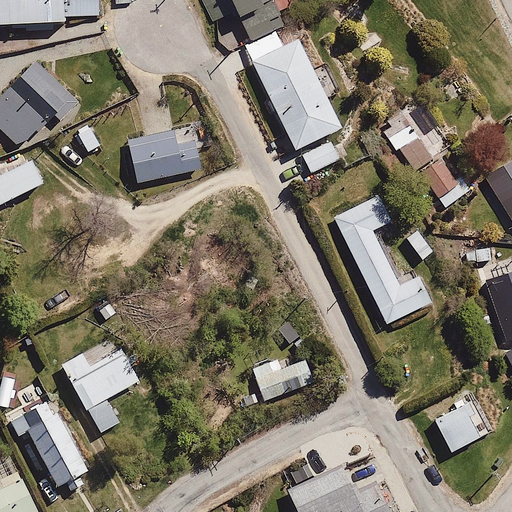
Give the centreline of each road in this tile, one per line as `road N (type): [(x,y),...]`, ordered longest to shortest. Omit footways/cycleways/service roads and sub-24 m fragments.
road 1 (residential): [(372,384),(206,62),(159,17)]
road 2 (residential): [(372,384),(154,511)]
road 3 (residential): [(436,511),(372,384)]
